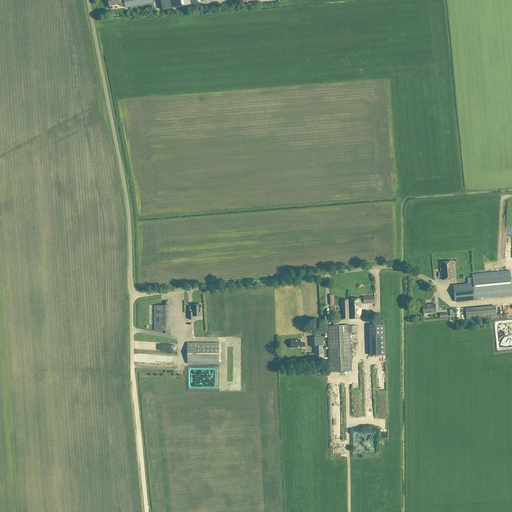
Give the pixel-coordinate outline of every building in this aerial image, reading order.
[(160,0),(163,10),(217,0),(160,0)] [(440,263),(440,268),(442,280),(454,279),(453,261),(440,263)] [(453,285),(455,302),(475,300),(475,299),(511,295),(511,292),(510,270),(472,274),(472,278),(467,279),(467,284),(453,285)] [(348,300),(349,320),(361,319),(360,298),(348,299),(348,300)] [(430,305),(423,306),(424,314),(436,313),(435,304),(430,305)] [(193,312),(189,313),(189,320),(193,320),(193,317),(201,316),(201,305),(192,305),(193,312)] [(495,306),(465,309),(466,320),(497,317),(495,306)] [(356,326),(349,326),(349,325),(327,326),(330,372),(352,371),(350,333),(357,333),(356,326)] [(315,347),(323,346),(322,336),(315,337),(309,337),(310,347),(315,347)] [(292,341),(291,341),(291,348),(301,348),(301,347),(305,347),(305,343),(301,343),(300,340),(294,341),(294,340),(292,340),(292,341)] [(219,343),(187,343),(187,364),(219,364),(219,343)] [(242,382),(241,368),(233,368),(234,382),(242,382)]
